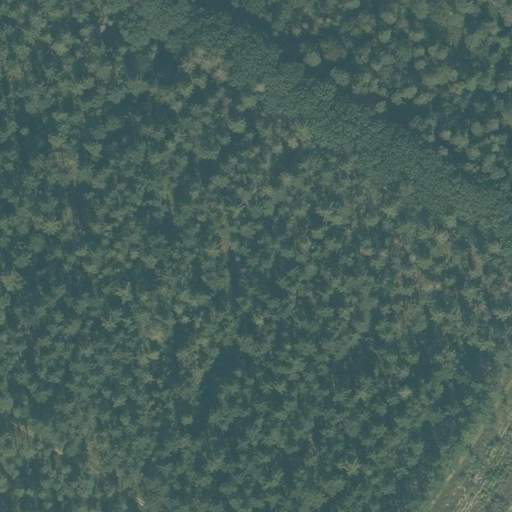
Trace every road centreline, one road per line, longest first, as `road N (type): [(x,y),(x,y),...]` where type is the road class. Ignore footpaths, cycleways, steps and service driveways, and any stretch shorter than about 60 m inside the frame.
road 1 (track): [(199,0),(0,330)]
road 2 (track): [(153,511),(0,415)]
road 3 (track): [(426,511),(511,377)]
